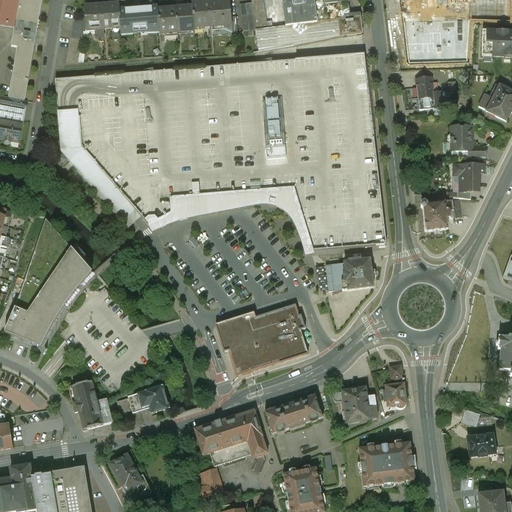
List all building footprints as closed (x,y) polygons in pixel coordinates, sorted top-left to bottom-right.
[(0,0),(0,26),(14,29),(11,47),(21,48),(16,80),(11,79),(8,98),(24,100),(41,0),(0,0)] [(256,32),(257,52),(340,37),(361,35),(360,15),(349,15),(347,0),(250,0),(251,4),(239,5),(241,30),(248,29),(248,32),(256,32)] [(402,0),(405,21),(430,18),(427,0),(402,0)] [(482,0),(482,19),(508,20),(508,0),(482,0)] [(229,2),(209,3),(210,26),(230,25),(230,17),(229,2)] [(192,4),(192,7),(193,27),(210,26),(209,3),(192,4)] [(118,4),(101,5),(102,30),(119,29),(118,9),(118,4)] [(101,5),(84,6),(85,19),(85,29),(85,31),(102,30),(101,5)] [(118,9),(119,29),(119,34),(158,32),(157,9),(157,7),(118,9)] [(192,7),(175,8),(176,33),(193,32),(193,27),(192,7)] [(175,8),(157,9),(158,32),(158,34),(176,33),(175,8)] [(85,29),(85,19),(72,20),(70,32),(82,34),(82,30),(85,29)] [(511,30),(482,31),(482,57),(511,57),(511,30)] [(466,32),(408,34),(408,64),(467,62),(466,32)] [(55,80),(61,154),(101,199),(114,187),(150,229),(172,216),(171,200),(193,198),(292,191),(310,252),(313,252),(385,246),(363,55),(55,80)] [(431,78),(416,80),(418,111),(442,109),(440,92),(433,93),(431,78)] [(484,95),(477,108),(505,122),(510,113),(511,113),(511,93),(496,85),(490,98),(484,95)] [(24,100),(8,98),(0,96),(0,106),(26,111),(28,101),(24,100)] [(26,111),(0,106),(0,121),(22,125),(26,111)] [(22,125),(0,121),(0,140),(18,144),(22,125)] [(471,127),(451,128),(451,135),(447,136),(446,140),(447,142),(451,144),(454,143),(454,153),(468,152),(472,152),(472,149),(471,127)] [(472,152),(468,152),(468,158),(486,157),(486,148),(472,149),(472,152)] [(484,166),(453,166),(453,177),(460,177),(460,194),(470,194),(479,194),(479,193),(478,193),(478,175),(484,175),(484,166)] [(313,252),(310,252),(292,191),(193,198),(171,200),(172,216),(150,229),(154,235),(176,225),(195,220),(231,213),(259,208),(268,207),(280,211),(291,221),(299,239),(304,254),(305,259),(314,257),(313,252)] [(438,198),(425,197),(424,203),(427,205),(438,204),(438,198)] [(458,202),(452,203),(453,212),(449,213),(450,219),(460,218),(458,202)] [(438,204),(427,205),(424,203),(421,205),(420,208),(423,210),(424,222),(425,233),(447,230),(446,220),(450,220),(450,219),(449,213),(453,212),(452,203),(438,204)] [(91,272),(45,223),(25,280),(16,278),(10,293),(19,296),(4,333),(39,349),(45,337),(54,323),(63,307),(76,288),(91,272)] [(9,239),(0,237),(0,238),(0,247),(7,249),(9,239)] [(360,261),(349,263),(349,264),(344,264),(344,266),(345,273),(343,274),(344,283),(341,283),(342,291),(342,292),(347,292),(350,292),(370,289),(373,289),(373,286),(372,279),(371,271),(370,264),(370,261),(360,262),(360,261)] [(339,264),(335,265),(335,267),(325,268),(328,293),(342,291),(341,283),(344,283),(343,274),(345,273),(344,266),(339,266),(339,264)] [(293,312),(220,336),(234,379),(307,355),(293,312)] [(511,339),(498,338),(497,351),(500,351),(498,372),(510,373),(510,378),(511,378),(511,339)] [(0,366),(0,384),(19,391),(24,374),(0,366)] [(401,367),(388,368),(389,380),(393,380),(393,383),(399,383),(399,379),(402,379),(401,367)] [(91,383),(68,389),(74,414),(79,413),(82,431),(102,426),(101,417),(108,416),(105,401),(96,403),(91,383)] [(152,391),(127,398),(132,414),(149,410),(150,414),(168,410),(161,384),(151,387),(152,391)] [(403,387),(385,388),(386,394),(383,394),(383,403),(388,403),(388,409),(396,408),(398,410),(400,410),(402,410),(404,408),(404,406),(403,387)] [(365,398),(364,391),(334,394),(331,396),(330,400),(331,403),(333,405),(337,404),(338,415),(342,415),(342,424),(367,422),(365,398)] [(273,409),(264,412),(272,435),(289,429),(290,432),(306,427),(305,424),(322,418),(315,396),(305,399),(307,403),(294,407),(293,405),(286,407),(287,410),(275,414),(273,409)] [(372,398),(365,398),(367,422),(377,421),(376,402),(372,402),(372,398)] [(204,428),(193,431),(194,433),(202,459),(210,456),(264,439),(255,411),(221,422),(220,420),(212,422),(213,425),(204,428)] [(479,416),(465,412),(461,424),(476,428),(479,416)] [(110,424),(108,416),(101,417),(102,426),(110,424)] [(0,451),(12,449),(9,427),(0,428),(0,451)] [(472,439),(467,439),(469,459),(478,458),(478,459),(487,458),(487,457),(495,456),(495,454),(496,452),(495,449),(494,447),(493,436),(492,436),(492,432),(471,435),(472,439)] [(264,439),(210,456),(214,467),(251,455),(253,460),(267,455),(264,439)] [(372,449),(357,450),(363,489),(414,484),(410,445),(372,449)] [(118,461),(109,466),(120,487),(125,485),(129,491),(132,492),(139,489),(142,484),(138,477),(126,456),(124,455),(117,458),(118,461)] [(12,480),(0,481),(0,511),(26,511),(37,510),(30,467),(10,470),(12,480)] [(91,511),(85,469),(50,474),(51,476),(32,479),(37,510),(37,511),(91,511)] [(323,511),(317,469),(282,475),(289,511),(323,511)] [(225,496),(215,470),(203,473),(207,487),(197,490),(200,499),(225,496)] [(125,485),(120,487),(129,502),(151,493),(143,476),(138,477),(142,484),(139,489),(132,492),(129,491),(125,485)] [(502,493),(478,495),(479,511),(511,511),(511,504),(503,505),(502,493)]
